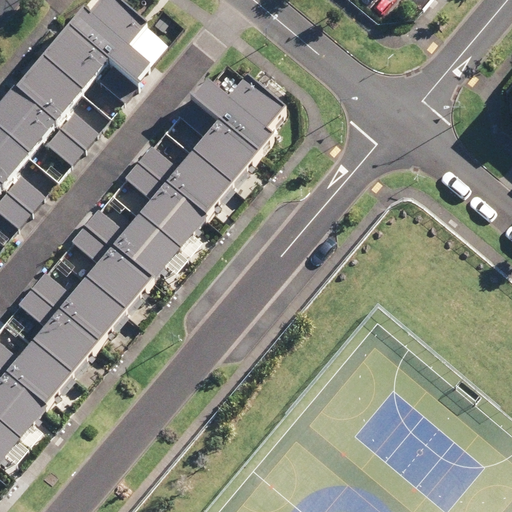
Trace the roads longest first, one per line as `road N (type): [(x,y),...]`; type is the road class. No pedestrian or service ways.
road 1 (residential): [(68,511),(401,122)]
road 2 (residential): [(257,2),(0,311)]
road 3 (residential): [(257,2),(401,122)]
road 4 (residential): [(510,0),(401,122)]
road 5 (residential): [(401,122),(511,215)]
